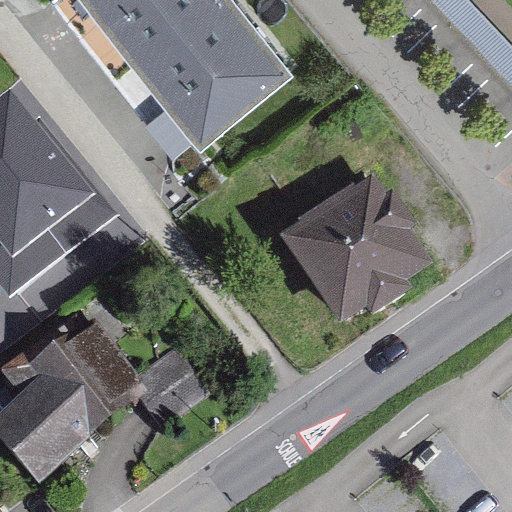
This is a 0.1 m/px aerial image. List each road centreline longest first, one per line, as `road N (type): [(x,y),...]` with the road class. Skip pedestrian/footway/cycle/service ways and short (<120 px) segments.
road 1 (residential): [(181,511),(511,284)]
road 2 (residential): [(332,0),(511,203)]
